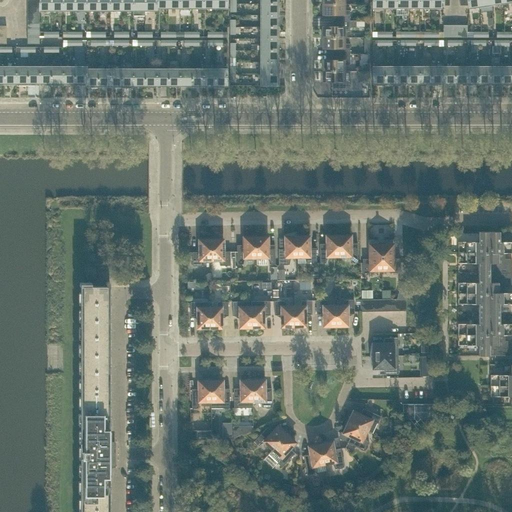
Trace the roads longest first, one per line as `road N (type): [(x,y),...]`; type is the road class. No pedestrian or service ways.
road 1 (residential): [(162,217),(454,222)]
road 2 (residential): [(511,118),(298,117)]
road 3 (residential): [(120,449),(120,288),(163,287)]
road 4 (residential): [(349,380),(331,423),(304,431),(289,417),(285,347)]
road 5 (residential): [(162,116),(0,117)]
road 6 (residential): [(298,117),(162,116)]
road 7 (residential): [(285,347),(163,348)]
